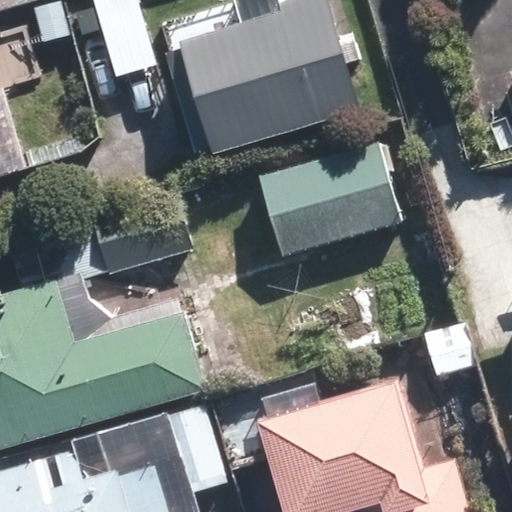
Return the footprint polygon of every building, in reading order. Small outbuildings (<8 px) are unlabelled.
[(131,0),(100,0),(72,8),(96,89),(153,72),(131,0)] [(320,0),(252,0),(154,29),(194,166),(356,119),(320,0)] [(374,145),(251,180),(276,266),(399,230),(374,145)] [(175,195),(87,220),(104,279),(192,253),(175,195)] [(511,418),(503,421),(511,453),(511,286),(503,289),(511,320),(511,418)] [(0,455),(201,398),(178,318),(66,350),(48,288),(0,301),(0,455)] [(462,305),(404,328),(428,388),(487,364),(462,305)] [(313,317),(246,337),(257,371),(323,352),(313,317)] [(388,392),(216,442),(227,478),(253,471),(265,511),(466,511),(451,460),(411,471),(388,392)] [(159,422),(178,489),(221,477),(201,410),(159,422)] [(0,511),(117,511),(106,477),(80,485),(71,454),(0,475),(0,511)]
